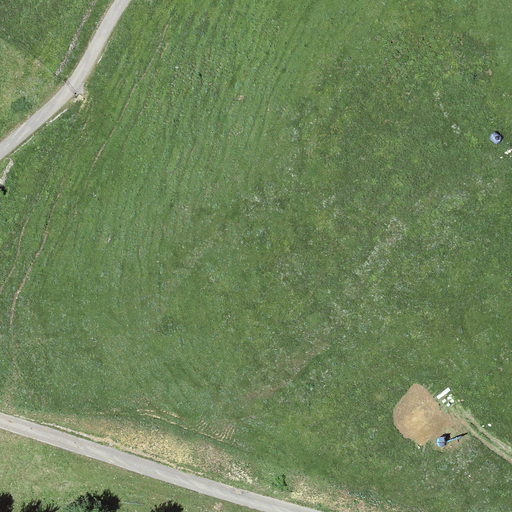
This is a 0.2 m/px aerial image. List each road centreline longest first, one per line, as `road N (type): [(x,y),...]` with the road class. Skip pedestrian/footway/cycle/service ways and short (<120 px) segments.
road 1 (track): [(0,420),(294,511)]
road 2 (track): [(124,0),(71,88),(0,153)]
